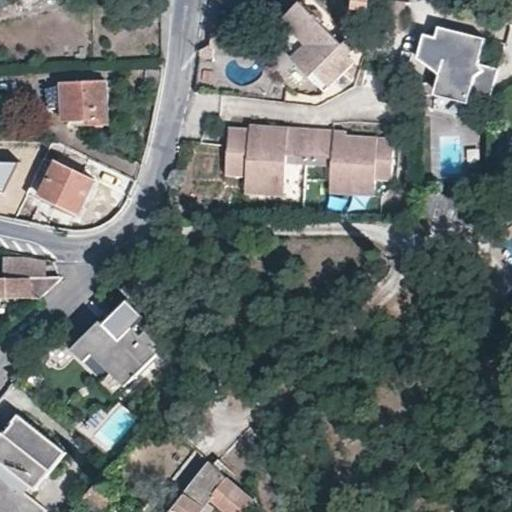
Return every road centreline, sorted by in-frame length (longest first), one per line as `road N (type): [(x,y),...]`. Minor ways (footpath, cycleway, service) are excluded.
road 1 (residential): [(190,0),(177,112),(149,208),(107,243)]
road 2 (residential): [(0,368),(99,266),(107,243)]
